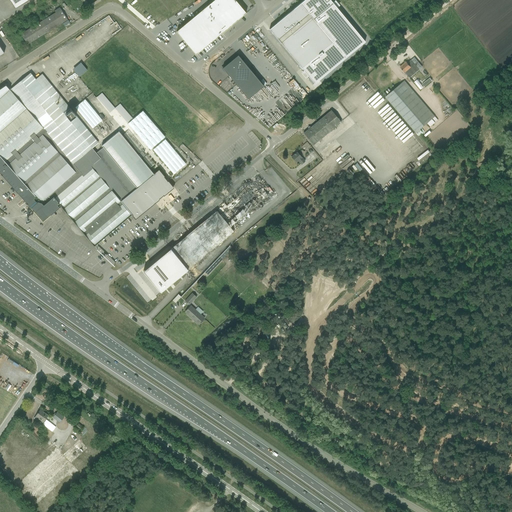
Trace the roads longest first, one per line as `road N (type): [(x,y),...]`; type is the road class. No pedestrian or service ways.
road 1 (motorway): [(351,511),(0,264)]
road 2 (motorway): [(0,281),(327,511)]
road 3 (unclassified): [(422,511),(308,444),(98,290)]
road 4 (tertiary): [(260,511),(48,363)]
road 5 (unclassified): [(0,78),(113,6),(196,73)]
road 6 (unclassified): [(98,290),(274,139)]
road 7 (unclassified): [(274,139),(449,0)]
road 8 (unclassified): [(98,290),(0,220)]
